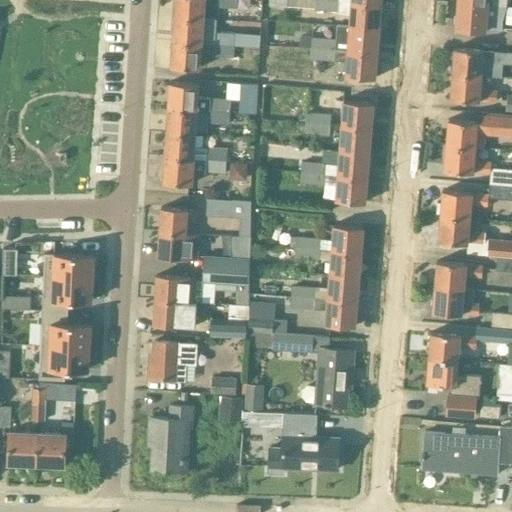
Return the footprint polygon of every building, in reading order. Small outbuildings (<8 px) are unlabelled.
[(175,0),(175,16),(204,18),(205,0),(175,0)] [(314,8),(338,11),(339,0),(338,0),(288,0),(288,5),(315,8),(314,8)] [(338,11),(338,12),(350,13),(349,26),(379,28),(381,4),(339,0),(338,11)] [(506,7),(458,3),(456,29),(485,31),(485,29),(502,30),(502,18),(506,7)] [(174,27),(173,40),(203,42),(214,43),(215,29),(215,18),(204,18),(175,16),(174,27)] [(336,38),(335,49),(377,53),(379,28),(349,26),(337,25),(336,38)] [(66,28),(60,178),(94,179),(101,30),(66,28)] [(215,30),(214,43),(234,45),(235,31),(215,30)] [(259,46),(260,33),(235,31),(234,45),(259,46)] [(312,48),(335,49),(336,38),(312,36),(312,48)] [(173,40),(172,66),(201,68),(203,42),(173,40)] [(214,43),(213,55),(234,56),(234,45),(214,43)] [(24,60),(57,62),(58,47),(25,45),(24,60)] [(312,48),(311,58),(334,59),(335,49),(312,48)] [(335,49),(334,59),(347,60),(345,76),(375,78),(377,53),(335,49)] [(508,53),(454,49),(452,74),(482,76),(482,75),(501,77),(503,63),(507,64),(508,53)] [(481,89),(482,76),(452,74),(450,99),(496,103),(497,90),(481,89)] [(240,82),(238,112),(256,113),(257,84),(240,82)] [(170,83),(169,108),(198,110),(209,111),(210,97),(199,96),(200,85),(170,83)] [(22,93),(21,107),(53,108),(53,94),(22,93)] [(209,111),(229,112),(230,98),(210,97),(209,111)] [(342,114),(341,126),(371,129),(373,104),(343,101),(343,102),(342,114)] [(196,134),(198,110),(169,108),(167,131),(196,134)] [(229,123),(229,112),(209,111),(208,122),(229,123)] [(306,111),(305,123),(329,125),(330,113),(306,111)] [(448,120),(446,145),(476,148),(476,147),(484,148),(486,134),(511,135),(511,114),(482,112),(481,123),(478,123),(448,120)] [(330,125),(305,123),(304,133),(329,135),(330,125)] [(369,153),(371,129),(341,126),(339,151),(369,153)] [(166,143),(165,157),(195,159),(206,160),(207,146),(196,146),(196,134),(167,131),(166,143)] [(18,141),(17,156),(50,157),(51,142),(18,141)] [(475,160),(476,148),(446,145),(444,171),(474,173),(474,172),(491,173),(492,162),(475,160)] [(207,146),(206,160),(226,161),(227,148),(207,146)] [(326,162),(326,174),(337,175),(367,178),(369,153),(339,151),(338,163),(326,162)] [(164,171),(163,182),(193,184),(194,173),(206,174),(206,171),(206,160),(195,159),(165,157),(164,168),(164,171)] [(206,160),(206,171),(226,172),(226,161),(206,160)] [(302,160),(301,172),(326,174),(326,162),(302,160)] [(231,178),(247,179),(248,162),(232,161),(231,178)] [(511,168),(505,168),(503,184),(509,185),(511,185),(511,168)] [(301,172),(300,181),(325,184),(326,174),(301,172)] [(337,185),(336,200),(365,202),(367,178),(337,175),(337,185)] [(438,200),(437,212),(441,212),(441,216),(471,218),(472,205),(488,206),(488,194),(443,191),(442,201),(438,200)] [(207,197),(206,215),(231,217),(240,217),(239,234),(251,234),(253,199),(232,198),(232,199),(207,197)] [(162,208),(160,232),(186,234),(187,222),(197,222),(198,211),(187,211),(188,210),(162,208)] [(471,218),(441,216),(439,242),(468,244),(469,240),(485,241),(485,232),(470,231),(471,218)] [(321,237),(320,249),(331,250),(361,253),(364,227),(333,225),(332,238),(321,237)] [(196,235),(160,232),(159,256),(194,258),(196,235)] [(233,234),(233,256),(250,257),(251,234),(233,234)] [(296,235),(295,247),(320,249),(321,237),(296,235)] [(498,255),(497,257),(511,258),(511,240),(488,238),(487,255),(498,255)] [(295,247),(294,257),(319,259),(320,255),(320,249),(295,247)] [(4,248),(3,274),(17,274),(18,248),(4,248)] [(330,260),(329,275),(359,277),(360,263),(361,253),(331,250),(330,260)] [(45,253),(44,276),(93,278),(94,255),(45,253)] [(204,254),(203,269),(250,271),(250,267),(250,257),(233,256),(204,254)] [(511,258),(497,257),(497,270),(511,270),(511,258)] [(437,262),(435,287),(465,290),(466,276),(482,277),(482,267),(467,265),(437,262)] [(203,269),(202,280),(215,280),(237,282),(236,290),(237,303),(249,304),(250,271),(203,269)] [(327,298),(327,299),(357,302),(359,277),(329,275),(327,298)] [(44,276),(42,310),(68,311),(69,299),(92,300),(93,278),(44,276)] [(157,276),(155,300),(196,303),(197,279),(193,279),(183,278),(183,277),(157,276)] [(290,296),(316,298),(316,297),(317,288),(291,285),(290,296)] [(473,304),(474,290),(465,290),(435,287),(433,313),(463,315),(463,314),(479,315),(480,304),(473,304)] [(290,306),(316,308),(316,298),(290,296),(290,306)] [(316,298),(316,308),(326,309),(325,325),(355,327),(357,302),(327,299),(316,298)] [(155,300),(154,325),(180,326),(195,327),(195,326),(196,303),(155,300)] [(228,304),(227,319),(229,319),(247,320),(248,305),(228,304)] [(42,310),(41,345),(90,347),(91,325),(68,323),(68,311),(42,310)] [(249,331),(286,334),(286,332),(287,319),(273,318),(273,312),(249,310),(248,330),(249,331)] [(511,312),(493,311),(492,325),(511,326),(511,312)] [(227,319),(211,318),(209,336),(246,338),(247,320),(229,319),(227,319)] [(511,329),(488,327),(487,341),(498,342),(509,342),(511,342),(511,329)] [(314,334),(286,332),(286,334),(249,331),(248,346),(312,351),(314,335),(314,334)] [(431,333),(429,358),(459,361),(460,346),(476,348),(477,337),(431,333)] [(178,343),(155,342),(154,363),(150,363),(149,379),(185,381),(186,364),(196,364),(197,344),(178,344),(178,343)] [(41,345),(39,379),(65,380),(65,368),(89,369),(90,347),(41,345)] [(316,404),(345,406),(347,381),(351,381),(354,351),(320,348),(318,386),(308,385),(302,388),(302,396),(307,401),(316,402),(316,404)] [(456,386),(455,396),(477,398),(481,398),(482,377),(458,375),(459,361),(429,358),(427,384),(456,386)] [(9,364),(0,364),(0,377),(9,378),(9,364)] [(236,376),(212,375),(212,392),(236,393),(236,376)] [(0,406),(11,407),(12,407),(13,380),(0,379),(0,406)] [(51,382),(40,381),(39,387),(47,388),(46,397),(50,397),(51,382)] [(263,407),(263,383),(246,383),(246,407),(263,407)] [(32,387),(32,403),(46,404),(46,403),(46,397),(47,388),(39,387),(32,387)] [(219,396),(218,407),(241,409),(242,397),(219,396)] [(477,398),(455,396),(450,396),(448,415),(469,417),(476,418),(477,398)] [(501,403),(480,402),(479,415),(500,417),(501,403)] [(46,404),(32,403),(32,405),(31,419),(45,419),(46,404)] [(11,407),(0,406),(0,425),(10,426),(11,407)] [(195,407),(171,407),(170,419),(151,418),(150,436),(154,436),(152,470),(181,472),(182,462),(184,462),(184,458),(181,457),(184,421),(194,421),(195,407)] [(322,408),(321,419),(346,420),(346,409),(322,408)] [(244,410),(243,424),(260,424),(282,426),(282,435),(280,435),(279,447),(270,447),(269,471),(282,472),(283,467),(338,469),(340,437),(315,436),(316,413),(283,412),(260,411),(244,410)] [(61,432),(72,432),(73,421),(62,420),(61,432)] [(511,426),(501,426),(500,438),(425,432),(422,469),(497,475),(498,462),(511,463),(511,426)] [(36,464),(37,432),(9,431),(8,463),(36,464)] [(65,433),(37,432),(36,464),(64,465),(65,433)]
